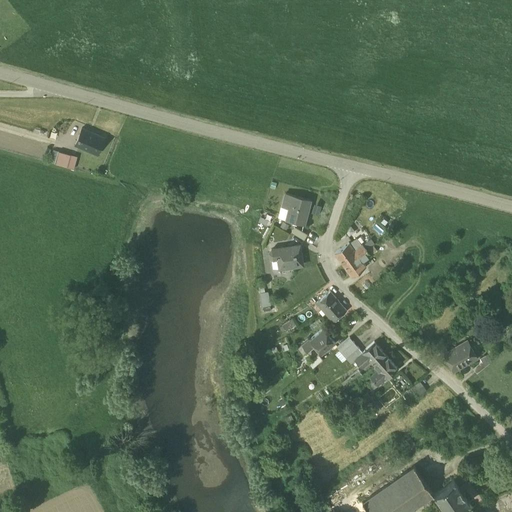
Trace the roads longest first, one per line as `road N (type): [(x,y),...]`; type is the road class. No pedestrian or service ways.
road 1 (unclassified): [(0,71),(349,163)]
road 2 (unclassified): [(511,432),(333,275),(326,253),(349,163)]
road 3 (unclassified): [(349,163),(511,204)]
